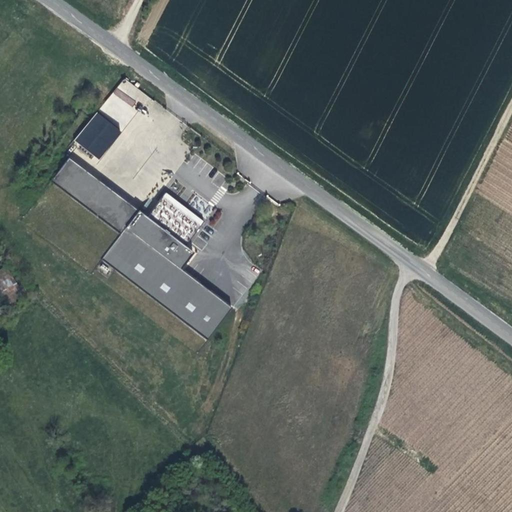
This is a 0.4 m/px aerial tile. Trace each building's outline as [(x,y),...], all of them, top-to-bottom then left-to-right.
[(114,92),(130,106),(141,92),(125,79),(114,92)] [(122,132),(98,112),(75,139),(100,159),(122,132)] [(193,353),(229,309),(179,267),(191,252),(183,245),(203,221),(165,190),(145,214),(69,152),(20,212),(193,353)] [(219,186),(225,178),(219,172),(212,180),(219,186)] [(19,292),(8,274),(0,278),(0,283),(9,298),(19,292)]
